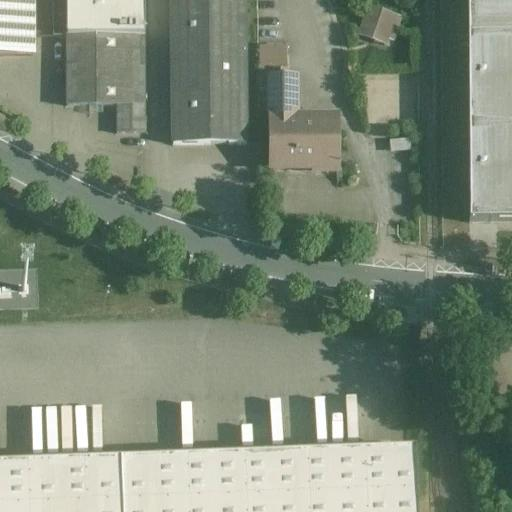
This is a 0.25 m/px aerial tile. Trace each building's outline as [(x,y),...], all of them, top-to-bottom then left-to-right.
[(0,0),(0,56),(33,56),(32,1),(0,0)] [(148,0),(72,0),(73,100),(121,100),(121,134),(149,134),(148,0)] [(248,0),(174,0),(177,139),(211,139),(251,138),(248,0)] [(511,42),(511,0),(464,0),(465,43),(511,42)] [(406,14),(373,2),(363,30),(395,42),(406,14)] [(511,230),(511,42),(465,43),(466,231),(511,230)] [(304,71),(271,71),(273,167),(343,166),(343,106),(305,107),(304,71)] [(0,511),(412,511),(411,455),(0,470),(0,511)]
